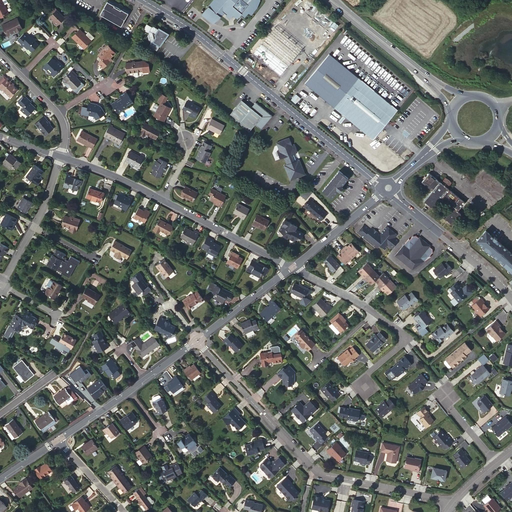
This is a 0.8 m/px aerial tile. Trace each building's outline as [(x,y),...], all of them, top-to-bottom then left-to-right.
[(0,0),(0,15),(8,12),(5,5),(8,3),(7,0),(0,0)] [(213,0),(202,15),(212,24),(217,18),(218,18),(223,12),(230,18),(232,16),(236,11),(239,14),(240,15),(243,18),(248,12),(249,10),(252,13),(256,8),(255,6),(260,0),(259,0),(213,0)] [(114,5),(107,1),(99,14),(119,27),(123,21),(123,20),(124,20),(128,14),(121,9),(121,10),(119,8),(116,6),(115,6),(114,6),(114,5)] [(65,17),(55,8),(52,11),(53,13),(50,16),(55,21),(53,22),(57,26),(65,17)] [(7,35),(14,32),(14,31),(17,29),(17,31),(22,28),(17,18),(3,25),(7,35)] [(159,45),(165,35),(164,32),(160,29),(159,31),(152,27),(151,28),(146,25),(143,30),(149,33),(148,35),(148,36),(148,38),(148,40),(150,41),(151,42),(148,47),(153,50),(155,47),(157,48),(159,45)] [(253,53),(261,60),(264,62),(280,76),(302,49),(275,27),(253,53)] [(73,38),(79,44),(80,43),(85,48),(92,41),(91,41),(86,35),(80,30),(73,38)] [(21,43),(23,45),(24,46),(25,46),(28,49),(29,48),(32,52),(36,48),(35,47),(38,44),(34,40),(35,39),(33,37),(32,37),(32,38),(29,35),(26,31),(16,41),(19,43),(21,43)] [(94,38),(89,32),(86,35),(91,41),(94,38)] [(115,53),(108,46),(98,55),(102,59),(101,59),(100,61),(99,62),(98,63),(103,68),(110,61),(108,59),(115,53)] [(397,110),(358,78),(329,54),(304,83),(373,140),(397,110)] [(259,62),(252,57),(246,63),(253,69),(259,62)] [(44,66),(45,67),(47,70),(49,68),(52,72),(52,74),(54,76),(64,66),(58,60),(56,62),(55,61),(56,60),(54,59),(52,58),(44,66)] [(144,61),(126,63),(127,72),(143,71),(143,72),(149,72),(149,64),(144,61)] [(66,82),(65,83),(65,84),(68,87),(69,87),(70,86),(76,92),(84,84),(77,77),(78,75),(72,70),(63,79),(64,80),(66,82)] [(12,84),(13,83),(7,78),(0,84),(0,88),(2,91),(3,89),(11,97),(18,90),(13,86),(12,84)] [(117,100),(111,104),(116,112),(122,109),(123,110),(127,107),(127,106),(132,102),(130,99),(128,96),(126,92),(119,96),(121,98),(118,99),(119,100),(118,101),(117,100)] [(160,103),(163,104),(167,97),(162,94),(158,101),(160,103)] [(296,103),(300,97),(295,94),(291,100),(296,103)] [(25,95),(18,102),(22,107),(20,109),(24,114),(25,113),(28,116),(36,108),(32,104),(31,105),(29,103),(30,102),(31,102),(32,102),(25,95)] [(250,108),(241,100),(228,115),(248,131),(254,124),(261,130),(272,116),(255,102),(250,108)] [(88,115),(89,115),(94,116),(96,119),(105,113),(100,105),(97,105),(97,103),(91,102),(88,104),(88,107),(82,106),(81,114),(88,115)] [(190,113),(189,114),(191,115),(195,117),(200,108),(190,102),(189,104),(186,102),(182,109),(190,113)] [(167,115),(171,108),(163,104),(160,103),(159,106),(156,112),(154,116),(162,120),(165,114),(167,115)] [(45,135),(53,128),(46,120),(47,120),(44,116),(35,124),(38,127),(45,135)] [(211,119),(206,128),(219,134),(223,125),(211,119)] [(145,134),(152,137),(157,129),(144,123),(139,132),(144,135),(145,134)] [(108,126),(103,137),(104,136),(119,144),(125,134),(110,126),(108,126)] [(81,130),(77,139),(85,143),(84,144),(91,148),(97,139),(81,130)] [(289,141),(285,139),(278,142),(276,146),(278,151),(276,151),(279,159),(283,158),(286,165),(283,166),(289,181),(301,176),(303,171),(298,160),(295,161),(292,154),(296,152),(293,144),(291,145),(289,141)] [(198,152),(195,158),(205,163),(210,153),(208,152),(211,146),(204,142),(200,148),(201,149),(199,153),(198,152)] [(139,156),(129,151),(125,160),(137,167),(143,155),(141,154),(139,156)] [(13,156),(9,153),(2,162),(10,169),(10,168),(9,168),(12,165),(13,165),(14,164),(16,167),(20,162),(13,155),(13,156)] [(153,169),(151,174),(159,178),(161,173),(162,171),(165,172),(167,167),(165,165),(167,162),(158,158),(157,161),(155,161),(151,168),(153,169)] [(43,172),(35,165),(26,177),(37,185),(40,180),(38,179),(43,172)] [(338,191),(339,193),(343,188),(341,186),(348,179),(339,171),(322,191),(331,199),(338,191)] [(71,175),(66,174),(62,186),(66,187),(65,190),(66,187),(67,186),(70,188),(76,190),(78,185),(79,186),(81,180),(74,178),(74,179),(70,178),(71,175)] [(448,189),(440,182),(439,182),(429,174),(421,182),(432,191),(424,202),(433,209),(441,199),(452,207),(443,218),(452,225),(461,214),(457,212),(465,203),(448,189)] [(440,182),(448,189),(452,184),(443,177),(440,182)] [(197,192),(185,186),(181,195),(192,201),(197,192)] [(103,193),(89,188),(85,197),(99,202),(103,193)] [(311,192),(305,188),(299,195),(305,200),(311,192)] [(225,195),(215,190),(212,195),(210,199),(216,203),(216,204),(220,206),(225,195)] [(127,197),(118,193),(113,203),(118,205),(117,206),(121,208),(121,209),(124,211),(131,198),(127,196),(127,197)] [(32,203),(21,197),(16,207),(25,212),(28,206),(29,206),(32,203)] [(320,209),(321,208),(309,199),(303,206),(315,215),(321,219),(325,214),(320,209)] [(249,208),(238,203),(233,212),(240,216),(239,216),(243,218),(249,208)] [(141,210),(137,208),(132,218),(136,220),(136,219),(144,223),(149,212),(144,209),(142,212),(141,211),(141,210)] [(14,224),(17,220),(6,213),(0,223),(10,229),(13,223),(14,224)] [(252,224),(262,229),(267,219),(257,214),(252,224)] [(73,218),(68,217),(63,215),(60,224),(68,227),(69,228),(69,229),(74,231),(78,219),(73,217),(73,218)] [(158,219),(153,229),(158,232),(159,230),(167,234),(171,226),(158,219)] [(283,224),(280,230),(285,233),(283,236),(288,238),(288,237),(294,240),(297,235),(301,237),(303,232),(295,228),(297,226),(285,219),(282,224),(283,224)] [(10,229),(0,223),(0,225),(10,231),(14,224),(13,223),(10,229)] [(392,249),(399,240),(395,237),(397,235),(387,226),(380,234),(372,227),(370,229),(364,224),(357,233),(377,249),(380,246),(385,250),(388,246),(392,249)] [(190,230),(185,227),(180,237),(185,240),(184,241),(187,243),(186,244),(190,246),(198,232),(193,230),(192,231),(191,230),(191,231),(189,230),(190,230)] [(511,254),(499,242),(498,242),(499,243),(498,244),(496,241),(498,239),(492,234),(491,235),(486,231),(477,241),(482,247),(483,246),(492,254),(491,254),(503,265),(503,264),(511,273),(511,272),(511,254)] [(409,238),(395,255),(414,271),(431,256),(430,255),(432,252),(432,248),(429,246),(430,245),(419,236),(418,237),(416,235),(412,235),(410,239),(409,238)] [(212,240),(206,236),(201,247),(207,250),(206,252),(207,252),(205,255),(211,259),(213,255),(214,256),(220,246),(215,243),(214,244),(211,242),(212,240)] [(108,251),(114,254),(119,257),(120,255),(126,258),(130,250),(114,241),(108,251)] [(0,243),(0,258),(3,253),(5,254),(8,248),(6,247),(7,247),(1,243),(0,244),(0,243)] [(346,246),(343,248),(352,258),(359,252),(351,244),(347,247),(346,246)] [(352,258),(343,248),(341,251),(342,252),(338,256),(345,264),(352,258)] [(65,254),(55,249),(50,258),(49,258),(46,264),(56,270),(65,254)] [(235,252),(231,251),(225,261),(236,267),(241,257),(234,254),(235,252)] [(330,268),(329,269),(333,273),(340,266),(330,255),(323,261),(328,266),(330,268)] [(155,265),(159,270),(159,269),(161,271),(165,276),(173,270),(164,258),(155,265)] [(260,273),(261,272),(264,273),(267,268),(259,263),(258,264),(250,260),(245,270),(254,274),(259,276),(258,276),(260,273)] [(449,272),(448,271),(451,268),(446,262),(443,265),(441,263),(433,270),(439,278),(444,273),(446,275),(449,272)] [(367,264),(358,271),(362,275),(361,276),(363,279),(373,270),(367,264)] [(379,277),(373,270),(363,279),(366,282),(367,281),(371,285),(375,281),(379,277)] [(141,291),(141,292),(143,291),(145,294),(151,290),(144,281),(144,282),(141,278),(142,277),(138,273),(131,278),(132,280),(135,283),(131,285),(134,289),(135,289),(139,294),(138,293),(141,291)] [(390,280),(383,273),(379,277),(375,281),(379,285),(378,286),(380,288),(390,280)] [(396,286),(390,280),(380,288),(383,291),(384,290),(388,294),(396,286)] [(61,285),(53,281),(48,288),(47,287),(44,292),(45,294),(54,298),(61,285)] [(207,288),(212,291),(215,292),(215,294),(216,294),(214,297),(213,296),(213,297),(219,300),(219,299),(223,301),(224,298),(229,300),(232,294),(224,289),(215,285),(216,284),(210,281),(207,288)] [(462,287),(460,284),(458,285),(456,282),(449,287),(452,290),(450,292),(458,302),(466,295),(468,295),(472,292),(467,286),(464,288),(462,287)] [(311,290),(308,289),(303,286),(302,287),(299,285),(295,283),(291,291),(302,297),(300,302),(306,306),(311,301),(305,298),(308,293),(309,293),(311,290)] [(99,294),(86,287),(81,296),(89,300),(89,301),(94,304),(99,294)] [(185,299),(179,303),(185,311),(195,303),(198,304),(201,301),(194,292),(194,293),(190,296),(189,296),(185,299)] [(396,302),(403,310),(411,303),(412,304),(417,300),(411,293),(406,297),(404,295),(396,302)] [(267,321),(280,309),(270,298),(270,299),(272,301),(269,303),(269,302),(269,303),(270,304),(260,314),(267,321)] [(322,316),(332,307),(327,302),(325,303),(321,298),(313,305),(322,316)] [(481,298),(472,305),(480,316),(489,309),(484,303),(485,303),(481,298)] [(132,315),(123,304),(108,315),(114,323),(123,317),(126,315),(127,317),(127,316),(126,315),(130,313),(131,315),(132,315)] [(18,316),(17,316),(14,314),(11,320),(12,320),(9,326),(14,328),(13,330),(18,333),(20,328),(23,329),(27,328),(28,326),(33,329),(36,323),(34,322),(36,318),(31,315),(31,314),(26,311),(25,313),(24,314),(18,316)] [(418,331),(417,331),(420,335),(426,330),(424,327),(430,322),(424,314),(425,314),(422,311),(413,318),(416,322),(416,321),(419,324),(415,327),(418,331)] [(341,315),(339,313),(330,320),(332,323),(329,326),(337,334),(340,331),(340,332),(348,324),(342,319),(344,318),(341,314),(341,315)] [(159,316),(153,329),(168,336),(169,336),(174,327),(168,324),(169,323),(165,321),(166,320),(159,316)] [(254,331),(259,329),(255,320),(250,322),(249,320),(240,324),(245,333),(252,330),(253,329),(254,331)] [(501,328),(496,321),(486,329),(491,336),(493,336),(496,341),(505,334),(501,330),(500,329),(501,328)] [(453,331),(446,323),(441,328),(440,327),(432,333),(432,335),(434,337),(435,337),(439,342),(447,335),(448,336),(453,331)] [(302,330),(295,335),(294,336),(300,343),(299,344),(302,348),(304,347),(307,350),(308,349),(314,343),(302,330)] [(66,335),(59,331),(55,339),(66,346),(71,336),(67,334),(66,335)] [(101,332),(93,335),(95,340),(92,341),(96,353),(107,349),(106,344),(105,345),(102,338),(103,337),(101,332)] [(376,335),(375,334),(371,337),(372,338),(366,344),(373,352),(378,347),(383,343),(382,342),(386,339),(380,332),(376,335)] [(235,352),(242,345),(236,338),(234,340),(230,335),(223,341),(227,346),(229,344),(235,352)] [(158,345),(152,337),(142,344),(137,337),(131,342),(142,357),(158,345)] [(464,342),(444,359),(446,360),(451,366),(452,367),(457,363),(456,363),(458,361),(459,361),(465,356),(464,355),(470,350),(464,342)] [(267,362),(268,362),(273,362),(274,363),(283,362),(281,353),(280,347),(278,346),(271,347),(272,352),(260,353),(262,365),(267,365),(267,362)] [(346,350),(337,358),(342,365),(344,365),(349,361),(351,363),(354,360),(353,358),(358,355),(352,348),(347,351),(346,350)] [(477,358),(482,365),(488,360),(483,353),(477,358)] [(489,357),(493,362),(498,358),(493,353),(489,357)] [(389,368),(384,373),(389,379),(391,379),(395,376),(397,376),(404,370),(410,364),(404,356),(397,362),(398,362),(396,363),(397,364),(395,366),(394,365),(390,369),(389,368)] [(111,365),(112,364),(109,359),(100,366),(103,371),(104,371),(108,377),(109,376),(108,376),(110,374),(110,375),(111,375),(113,377),(118,374),(115,370),(111,365)] [(34,374),(22,360),(13,367),(25,381),(34,374)] [(191,380),(200,373),(194,364),(188,369),(187,368),(183,370),(191,380)] [(482,365),(477,369),(477,370),(471,375),(474,379),(474,380),(476,382),(477,383),(489,373),(482,365)] [(295,373),(296,373),(297,367),(289,366),(286,369),(284,367),(277,373),(282,378),(283,377),(285,378),(284,380),(283,383),(288,383),(288,385),(292,385),(294,383),(295,376),(295,373)] [(419,390),(423,387),(422,385),(426,381),(421,374),(416,378),(416,379),(407,386),(414,394),(419,390)] [(173,393),(183,386),(176,376),(172,379),(173,380),(167,385),(173,393)] [(102,390),(107,387),(101,378),(88,387),(95,398),(100,395),(99,394),(103,391),(102,390)] [(511,385),(511,381),(502,379),(499,393),(509,396),(511,387),(511,385)] [(333,388),(328,382),(320,389),(328,398),(329,397),(332,400),(339,394),(336,391),(338,390),(335,387),(333,388)] [(69,386),(66,389),(70,395),(73,399),(74,401),(77,398),(69,386)] [(70,395),(66,389),(65,388),(62,391),(62,392),(61,393),(60,392),(54,397),(59,404),(65,400),(70,395)] [(204,398),(206,400),(209,403),(208,404),(206,405),(214,413),(222,406),(217,401),(216,401),(214,399),(216,397),(211,392),(204,398)] [(492,405),(484,395),(477,401),(477,402),(481,407),(480,408),(483,412),(492,405)] [(157,413),(158,415),(167,411),(162,398),(160,399),(153,402),(152,403),(154,408),(155,407),(157,413)] [(394,406),(388,399),(384,402),(383,400),(379,403),(379,404),(373,408),(379,417),(394,406)] [(309,402),(303,407),(299,403),(296,406),(297,406),(295,408),(294,407),(291,410),(294,414),(294,415),(294,416),(296,419),(298,419),(299,419),(302,422),(316,409),(309,402)] [(420,417),(418,419),(425,427),(433,421),(427,413),(428,412),(423,406),(416,412),(420,417)] [(237,429),(245,422),(241,417),(240,418),(237,414),(239,413),(234,407),(223,417),(227,422),(229,421),(233,425),(237,429)] [(364,416),(363,415),(358,414),(359,410),(353,408),(353,409),(348,408),(348,409),(339,407),(338,416),(346,417),(346,419),(355,421),(357,419),(362,420),(363,419),(364,416)] [(54,419),(53,418),(48,411),(45,414),(44,416),(43,415),(35,421),(41,428),(49,423),(54,419)] [(120,421),(127,430),(135,424),(132,420),(133,420),(132,419),(135,417),(132,412),(124,418),(120,421)] [(499,422),(491,429),(498,436),(505,430),(511,425),(505,417),(498,422),(499,422)] [(5,424),(11,432),(15,437),(22,432),(13,419),(5,424)] [(49,423),(41,428),(43,431),(51,426),(49,423)] [(116,438),(120,435),(112,424),(102,431),(105,436),(107,434),(111,439),(115,436),(116,438)] [(316,424),(309,430),(314,436),(313,438),(316,441),(317,440),(320,443),(327,436),(324,434),(325,433),(316,424)] [(441,430),(433,437),(441,446),(442,446),(444,449),(452,443),(449,440),(450,439),(447,435),(446,437),(441,430)] [(183,454),(188,450),(196,444),(189,434),(176,444),(182,453),(183,454)] [(254,441),(244,444),(247,454),(257,450),(257,449),(263,447),(260,437),(253,439),(254,441)] [(88,455),(98,447),(92,439),(82,447),(88,455)] [(335,442),(326,450),(331,456),(332,455),(338,461),(345,453),(340,448),(340,447),(335,442)] [(385,460),(395,463),(398,446),(381,442),(379,451),(387,453),(385,460)] [(135,454),(136,455),(145,449),(144,447),(135,454)] [(143,465),(151,459),(147,453),(148,453),(145,449),(136,455),(143,465)] [(455,459),(462,468),(470,461),(465,456),(467,455),(464,451),(463,452),(460,449),(454,454),(457,457),(455,459)] [(367,453),(355,450),(353,460),(360,462),(360,464),(364,465),(365,463),(368,464),(370,456),(366,455),(367,453)] [(259,463),(259,466),(268,477),(284,464),(278,458),(271,463),(267,457),(259,463)] [(417,472),(420,459),(414,458),(414,459),(405,457),(403,467),(412,469),(412,470),(417,472)] [(46,463),(40,467),(39,468),(38,467),(34,470),(41,479),(52,470),(46,463)] [(156,476),(161,483),(166,481),(171,479),(172,480),(176,478),(175,476),(180,473),(175,463),(168,467),(169,469),(167,470),(165,466),(160,468),(161,471),(156,473),(156,476)] [(113,480),(115,483),(124,476),(117,466),(108,472),(112,477),(114,479),(113,480)] [(222,480),(223,482),(229,487),(235,480),(229,474),(228,475),(220,467),(211,476),(217,482),(219,480),(221,481),(222,480)] [(445,470),(432,467),(430,477),(444,480),(445,470)] [(74,491),(80,487),(71,476),(65,481),(67,484),(68,483),(74,491)] [(124,476),(115,483),(117,486),(118,485),(120,488),(124,492),(132,486),(124,476)] [(20,485),(15,489),(20,497),(26,493),(29,490),(33,488),(27,478),(22,482),(23,483),(20,485)] [(285,478),(275,487),(288,501),(290,501),(298,493),(290,485),(291,484),(285,478)] [(511,482),(510,484),(509,483),(505,486),(507,487),(501,493),(507,500),(511,496),(511,482)] [(139,489),(132,494),(139,502),(138,503),(141,506),(142,506),(146,511),(151,507),(146,500),(143,496),(142,495),(143,495),(139,489)] [(202,501),(207,496),(201,490),(196,495),(193,492),(186,499),(194,507),(201,500),(202,501)] [(311,509),(317,510),(318,511),(321,511),(322,511),(323,511),(327,511),(330,501),(325,499),(324,500),(322,499),(322,497),(314,495),(311,509)] [(78,507),(79,508),(82,511),(83,511),(91,507),(83,496),(73,504),(76,508),(77,508),(78,507)] [(148,498),(146,500),(151,507),(153,505),(154,504),(154,503),(153,502),(152,501),(149,498),(148,498)] [(492,498),(484,505),(489,511),(496,511),(497,511),(501,509),(492,498)] [(261,511),(263,504),(256,503),(253,503),(253,501),(246,499),(243,509),(250,510),(249,511),(261,511)] [(363,501),(353,499),(351,506),(353,507),(351,511),(361,511),(362,508),(363,501)]
